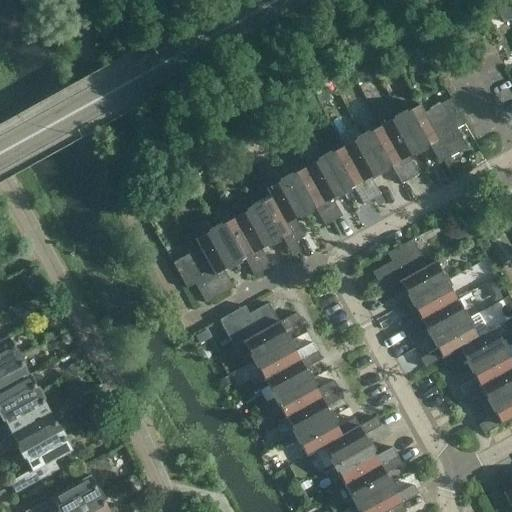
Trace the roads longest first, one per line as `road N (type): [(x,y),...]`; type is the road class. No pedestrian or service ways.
road 1 (secondary): [(0,153),(279,0)]
road 2 (residential): [(453,475),(334,265)]
road 3 (residential): [(334,265),(353,245),(511,160)]
road 4 (residential): [(195,322),(284,275),(334,265)]
